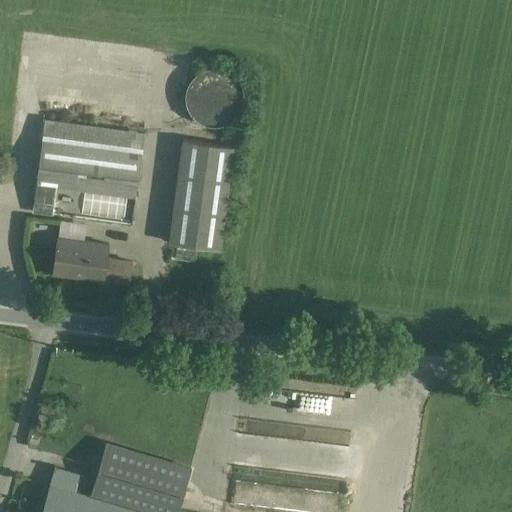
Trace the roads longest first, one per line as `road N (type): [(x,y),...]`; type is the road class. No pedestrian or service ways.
road 1 (residential): [(51,322),(511,376)]
road 2 (unclassified): [(51,322),(0,495)]
